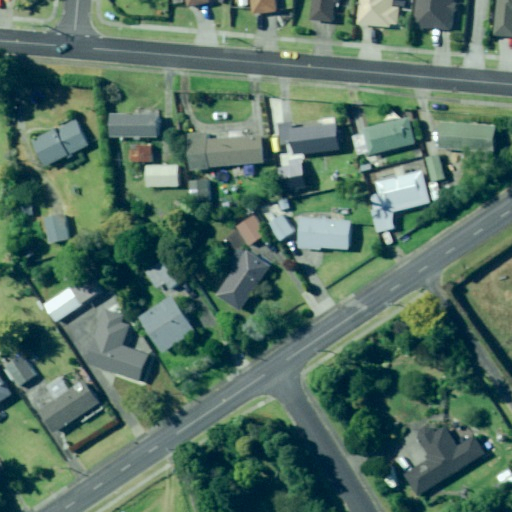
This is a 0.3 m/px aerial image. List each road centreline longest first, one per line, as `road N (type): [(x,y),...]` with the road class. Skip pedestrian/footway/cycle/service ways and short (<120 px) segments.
road 1 (residential): [(511,84),(72,46)]
road 2 (unclassified): [(275,367),(511,209)]
road 3 (unclassified): [(60,511),(275,367)]
road 4 (residential): [(275,367),(365,511)]
